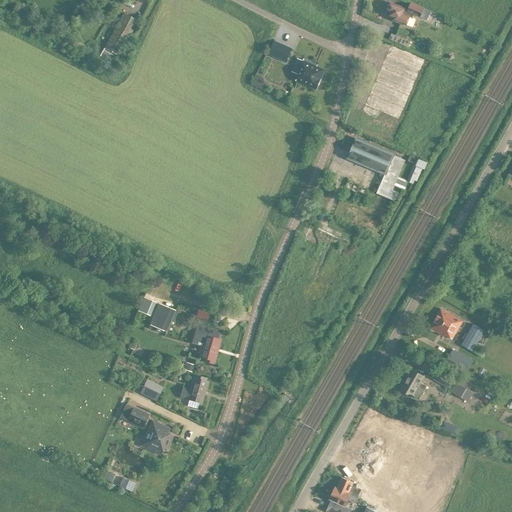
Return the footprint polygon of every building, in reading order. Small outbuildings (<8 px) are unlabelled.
[(386,10),(385,14),(386,14),(393,17),(392,19),(406,25),(409,16),(411,17),(413,14),(406,11),(407,9),(404,8),(404,7),(389,1),(388,4),(386,4),(385,7),(386,8),(386,9),(386,10)] [(407,9),(406,11),(413,14),(419,17),(426,19),(430,10),(425,7),(410,1),(407,9)] [(112,65),(116,55),(136,20),(122,13),(103,47),(98,58),(112,65)] [(291,48),(273,40),(267,53),(285,61),(291,48)] [(295,79),(316,88),(320,79),(320,78),(324,69),(311,63),(311,61),(303,58),(296,73),(298,73),(295,79)] [(404,159),(356,138),(348,157),(385,173),(376,192),(394,200),(398,192),(391,189),(404,159)] [(404,179),(411,182),(413,179),(415,180),(422,164),(413,160),(404,179)] [(154,301),(142,296),(136,309),(148,315),(154,301)] [(148,324),(165,331),(173,311),(173,310),(157,303),(148,324)] [(428,327),(430,328),(430,330),(432,331),(434,331),(443,336),(444,334),(449,337),(450,337),(452,338),(462,320),(440,306),(438,309),(434,316),(428,327)] [(203,360),(213,363),(216,351),(214,351),(218,339),(217,338),(219,330),(202,325),(203,320),(205,320),(208,312),(198,309),(195,318),(198,318),(192,339),(201,342),(200,346),(198,345),(196,353),(198,353),(197,356),(203,358),(203,360)] [(460,344),(472,350),(484,329),(472,323),(460,344)] [(446,357),(468,369),(473,360),(452,348),(446,357)] [(184,370),(191,372),(193,365),(186,364),(184,370)] [(413,396),(417,398),(421,390),(422,391),(425,385),(419,381),(423,375),(411,368),(404,381),(403,381),(399,388),(411,396),(411,395),(413,396)] [(433,369),(429,376),(447,386),(451,379),(433,369)] [(186,405),(196,408),(198,401),(200,402),(203,393),(202,393),(206,381),(204,380),(205,377),(193,374),(189,388),(181,386),(178,396),(188,399),(186,405)] [(138,393),(155,401),(159,391),(154,389),(156,384),(145,379),(138,393)] [(470,390),(457,383),(452,391),(465,399),(470,390)] [(119,417),(141,427),(147,414),(125,403),(119,417)] [(166,432),(168,427),(150,419),(138,445),(159,454),(162,447),(166,448),(172,434),(166,432)] [(443,420),(440,428),(448,431),(449,426),(447,422),(443,420)] [(102,478),(110,482),(114,473),(105,470),(102,478)] [(334,486),(350,493),(357,497),(361,489),(355,486),(355,485),(352,483),(353,481),(341,476),(336,486),(334,486)] [(118,485),(130,490),(134,482),(122,477),(118,485)] [(344,506),(347,499),(354,503),(357,497),(350,493),(334,486),(329,498),(344,506)]
